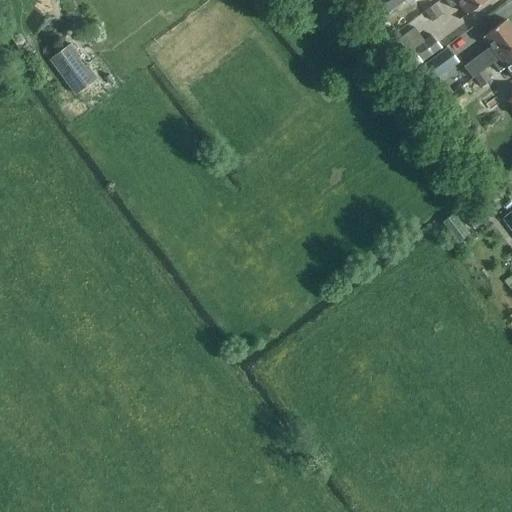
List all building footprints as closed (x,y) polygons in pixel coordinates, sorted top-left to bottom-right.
[(384,17),(406,0),(376,0),(373,3),(384,17)] [(420,0),(417,2),(425,12),(435,4),(431,0),(420,0)] [(445,0),(452,10),(459,5),(467,15),(486,0),(445,0)] [(435,4),(425,12),(431,22),(442,13),(435,4)] [(491,48),(465,68),(473,78),(492,64),(511,49),(511,28),(506,20),(483,37),(491,48)] [(431,36),(412,50),(413,51),(406,55),(414,67),(440,49),(431,36)] [(451,69),(464,56),(452,44),(439,57),(451,69)] [(79,56),(70,45),(50,60),(74,94),(95,78),(87,66),(84,68),(77,58),(79,56)] [(511,49),(492,64),(498,72),(505,67),(511,76),(511,49)] [(484,70),(474,78),(480,88),(491,80),(484,70)] [(492,107),(510,96),(505,87),(487,98),(492,107)] [(452,110),(467,98),(461,88),(444,99),(452,110)] [(461,219),(472,233),(494,215),(482,201),(461,219)]
